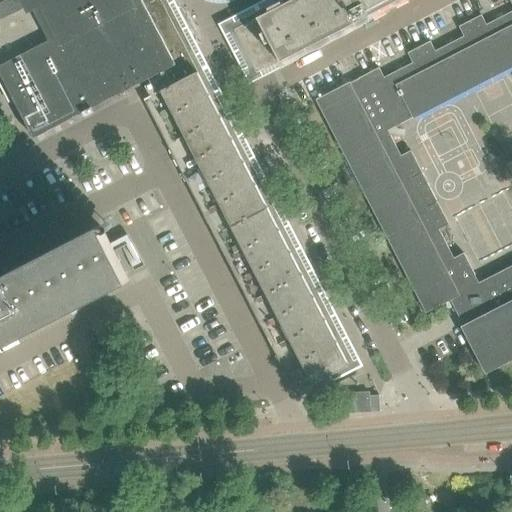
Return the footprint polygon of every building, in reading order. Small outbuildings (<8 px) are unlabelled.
[(5,0),(0,3),(0,72),(14,99),(34,138),(43,133),(52,129),(68,121),(83,112),(85,116),(94,111),(92,108),(147,80),(160,73),(163,71),(160,65),(187,51),(160,0),(5,0)] [(370,14),(397,0),(290,0),(234,29),(252,65),(256,72),(282,59),(286,66),(298,59),(310,52),(323,46),(334,39),(347,34),(359,26),(373,19),(370,14)] [(471,277),(475,275),(463,253),(453,258),(438,230),(449,224),(437,202),(422,173),(411,151),(400,156),(390,136),(390,135),(386,127),(394,122),(396,126),(413,117),(414,119),(415,118),(414,117),(511,65),(511,0),(510,0),(511,4),(511,12),(486,25),(481,15),(459,27),(464,37),(435,52),(430,41),(407,53),(413,63),(382,79),(376,69),(359,78),(361,82),(352,86),(350,83),(316,100),(316,101),(318,100),(427,311),(425,312),(450,300),(463,325),(462,326),(486,374),(511,360),(511,265),(475,285),(471,277)] [(349,365),(267,206),(192,60),(187,51),(160,65),(163,71),(160,73),(162,77),(144,86),(149,96),(144,99),(144,101),(145,101),(216,239),(295,391),(295,392),(295,393),(349,365)] [(0,339),(91,293),(127,275),(104,230),(0,283),(0,339)] [(380,411),(379,395),(369,396),(369,392),(353,393),(354,413),(380,411)]
